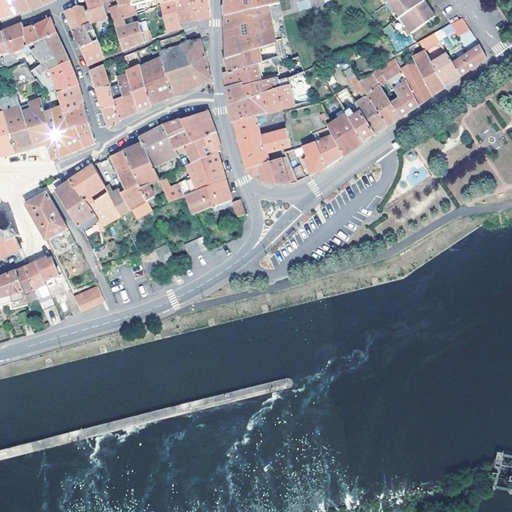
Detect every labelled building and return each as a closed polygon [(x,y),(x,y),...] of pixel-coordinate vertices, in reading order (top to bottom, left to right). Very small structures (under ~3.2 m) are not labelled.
[(0,0),(0,15),(2,21),(11,18),(18,16),(10,0),(0,0)] [(10,0),(18,16),(25,13),(31,11),(32,10),(27,0),(10,0)] [(27,0),(32,10),(40,7),(44,6),(47,4),(44,0),(27,0)] [(88,12),(94,24),(99,23),(99,21),(110,17),(106,3),(104,0),(87,0),(90,6),(91,9),(88,12)] [(165,4),(163,0),(160,0),(148,3),(147,3),(149,11),(165,7),(165,4)] [(179,4),(183,25),(186,24),(192,22),(213,18),(211,0),(177,0),(178,1),(179,4)] [(270,7),(282,4),(280,0),(239,0),(228,3),(227,11),(227,17),(269,7),(270,7)] [(389,0),(400,19),(404,17),(395,1),(394,0),(389,0)] [(414,33),(440,19),(429,0),(394,0),(395,1),(404,17),(409,26),(414,33)] [(184,29),(183,25),(179,4),(178,1),(165,4),(165,7),(171,33),(178,31),(184,29)] [(111,10),(118,31),(130,27),(127,20),(139,15),(137,7),(135,7),(134,3),(122,7),(122,6),(111,10)] [(91,9),(90,6),(87,7),(80,6),(68,12),(71,21),(75,32),(94,24),(88,12),(91,9)] [(272,46),(278,44),(277,41),(273,25),(270,7),(269,7),(227,17),(228,26),(229,49),(230,58),(272,46)] [(405,28),(409,26),(404,17),(400,19),(405,28)] [(37,27),(43,40),(58,32),(53,19),(37,27)] [(147,43),(142,23),(130,27),(118,31),(121,38),(123,44),(125,52),(133,48),(147,43)] [(14,29),(5,32),(12,54),(14,53),(24,49),(26,55),(31,54),(33,51),(31,46),(28,36),(26,30),(24,24),(14,29)] [(94,24),(75,32),(75,33),(78,40),(83,49),(95,44),(91,34),(97,32),(94,24)] [(28,36),(31,46),(42,41),(43,40),(37,27),(30,29),(26,30),(28,36)] [(0,47),(3,56),(5,56),(12,54),(5,32),(4,33),(0,35),(0,34),(0,47)] [(49,63),(52,71),(71,63),(64,45),(59,33),(58,32),(43,40),(42,41),(31,46),(33,51),(36,53),(45,64),(49,63)] [(428,55),(444,45),(436,33),(421,42),(426,51),(428,55)] [(102,46),(104,52),(123,44),(121,38),(102,46)] [(281,58),(284,63),(290,60),(287,52),(284,39),(277,41),(278,44),(281,58)] [(95,44),(83,49),(84,51),(88,62),(91,66),(107,60),(104,52),(102,46),(100,42),(95,44)] [(165,58),(177,96),(192,90),(199,86),(213,81),(203,42),(174,50),(164,53),(165,58)] [(107,60),(125,52),(123,44),(104,52),(107,60)] [(259,64),(281,58),(278,44),(272,46),(230,58),(227,59),(228,64),(230,71),(259,64)] [(476,67),(489,58),(483,47),(455,64),(462,77),(476,67)] [(360,56),(356,48),(346,53),(351,62),(360,56)] [(425,102),(447,87),(436,67),(433,63),(428,55),(426,51),(425,51),(414,57),(416,61),(403,70),(404,71),(409,80),(396,88),(397,90),(394,90),(397,94),(398,93),(401,98),(396,101),(405,116),(417,108),(425,102)] [(12,54),(5,56),(7,61),(8,66),(10,69),(22,65),(14,53),(12,54)] [(462,77),(455,64),(448,53),(433,63),(436,67),(447,87),(454,82),(461,77),(462,77)] [(144,67),(154,107),(165,102),(167,101),(177,96),(165,58),(144,67)] [(381,70),(382,72),(399,61),(398,59),(381,69),(381,70)] [(383,73),(387,80),(388,80),(404,71),(403,70),(399,61),(382,72),(383,73)] [(61,93),(81,85),(76,74),(74,69),(71,63),(52,71),(52,72),(61,93)] [(22,65),(10,69),(9,70),(15,88),(36,81),(27,64),(23,65),(22,65)] [(61,93),(52,72),(50,73),(42,65),(33,70),(27,64),(36,81),(39,81),(48,93),(56,90),(63,107),(47,114),(54,140),(61,160),(82,150),(99,144),(95,131),(88,109),(81,85),(61,93)] [(264,81),(264,79),(259,64),(230,71),(226,73),(227,82),(229,89),(245,84),(246,87),(264,81)] [(95,79),(98,89),(110,83),(105,66),(92,72),(95,79)] [(129,75),(142,112),(147,110),(154,107),(144,67),(143,66),(128,72),(129,75)] [(397,122),(405,116),(396,101),(394,103),(388,95),(383,86),(384,83),(379,70),(362,82),(367,90),(381,113),(390,127),(397,122)] [(259,117),(284,110),(317,100),(308,71),(304,73),(290,79),(292,85),(231,104),(233,116),(235,123),(237,123),(259,117)] [(115,97),(117,104),(123,121),(126,119),(134,116),(142,112),(129,75),(120,79),(124,92),(115,97)] [(230,98),(231,104),(292,85),(290,79),(281,82),(279,77),(267,80),(264,81),(246,87),(245,84),(229,89),(229,91),(229,92),(230,98)] [(384,130),(390,127),(381,113),(367,90),(362,82),(356,85),(361,94),(363,93),(366,99),(358,103),(363,111),(377,135),(384,130)] [(110,83),(98,89),(99,92),(100,96),(104,108),(103,109),(103,110),(117,104),(115,97),(113,91),(110,83)] [(348,88),(338,92),(347,108),(349,106),(346,100),(353,96),(348,88)] [(330,117),(327,119),(331,127),(335,136),(339,135),(342,142),(340,143),(346,156),(358,148),(366,142),(356,126),(350,113),(349,111),(347,108),(338,92),(337,93),(322,100),(323,101),(328,112),(330,117)] [(8,145),(11,155),(13,155),(22,153),(36,149),(24,112),(21,114),(19,108),(22,107),(18,98),(17,94),(0,100),(9,125),(11,130),(14,143),(8,145)] [(32,110),(24,112),(36,149),(43,147),(50,145),(55,161),(61,160),(54,140),(47,114),(43,100),(29,104),(32,110)] [(117,104),(103,110),(109,127),(116,124),(123,121),(117,104)] [(372,139),(377,135),(363,111),(358,115),(354,109),(349,111),(350,113),(356,126),(366,142),(372,139)] [(189,132),(171,138),(177,150),(187,146),(191,144),(218,133),(215,124),(210,112),(199,115),(187,119),(184,120),(189,132)] [(264,137),(259,117),(237,123),(243,146),(249,169),(271,162),(270,155),(294,147),(289,129),(264,137)] [(166,127),(171,138),(189,132),(184,120),(175,123),(167,126),(166,127)] [(0,157),(2,157),(11,155),(8,145),(14,143),(11,130),(9,125),(0,127),(0,157)] [(177,150),(171,138),(166,127),(151,134),(142,138),(144,144),(148,152),(155,167),(178,158),(180,157),(177,150)] [(187,146),(195,164),(220,154),(225,152),(221,142),(218,133),(191,144),(187,146)] [(340,160),(346,156),(340,143),(342,142),(339,135),(335,136),(321,140),(317,142),(329,168),(340,160)] [(317,142),(305,146),(310,158),(307,160),(313,176),(329,168),(317,142)] [(161,179),(160,178),(155,167),(148,152),(144,144),(137,147),(129,151),(127,152),(132,165),(149,201),(150,202),(157,197),(152,186),(161,181),(161,179)] [(287,153),(288,156),(299,182),(301,182),(308,178),(297,149),(287,153)] [(122,212),(124,215),(150,202),(149,201),(132,165),(127,152),(119,155),(114,157),(128,191),(114,198),(122,212)] [(182,198),(188,196),(229,180),(224,165),(220,154),(195,164),(184,168),(183,169),(160,178),(161,179),(161,181),(171,202),(182,198)] [(299,182),(288,156),(271,162),(249,169),(254,176),(264,175),(264,182),(279,185),(294,184),(299,182)] [(87,200),(109,187),(103,177),(97,165),(92,167),(83,173),(72,181),(87,200)] [(229,180),(188,196),(196,215),(235,200),(232,193),(229,183),(229,180)] [(113,196),(111,191),(89,203),(87,200),(72,181),(65,186),(59,191),(79,224),(83,232),(98,223),(101,228),(124,215),(122,212),(114,198),(113,196)] [(40,229),(47,241),(70,229),(49,193),(38,199),(28,205),(40,229)] [(196,215),(188,196),(182,198),(190,218),(196,216),(196,215)] [(242,201),(235,203),(234,204),(239,217),(247,214),(242,201)] [(0,260),(4,259),(5,261),(7,259),(6,257),(14,254),(16,256),(17,255),(17,253),(24,250),(23,248),(22,248),(17,237),(19,237),(20,237),(22,236),(17,223),(14,225),(15,226),(13,226),(8,215),(9,214),(8,213),(6,214),(6,215),(1,217),(0,214),(0,260)] [(205,240),(204,238),(198,241),(203,253),(209,250),(205,240)] [(191,258),(203,253),(198,241),(186,246),(191,258)] [(160,258),(172,253),(169,246),(157,250),(160,258)] [(162,264),(175,259),(172,253),(160,258),(162,264)] [(44,260),(38,263),(46,282),(59,276),(61,276),(54,259),(49,261),(48,257),(44,260)] [(176,268),(178,267),(175,259),(162,264),(166,273),(176,268)] [(45,311),(57,306),(49,287),(46,282),(38,263),(33,265),(27,267),(32,278),(40,298),(41,299),(43,304),(45,311)] [(29,303),(40,298),(32,278),(27,267),(22,270),(17,272),(24,288),(28,299),(29,303)] [(14,302),(28,299),(24,288),(17,272),(12,274),(6,277),(0,279),(0,292),(2,297),(12,295),(14,302)] [(79,305),(103,292),(96,278),(72,291),(74,294),(79,305)] [(31,309),(43,304),(41,299),(40,298),(29,303),(31,309)] [(27,313),(21,316),(25,328),(32,325),(27,313)]
